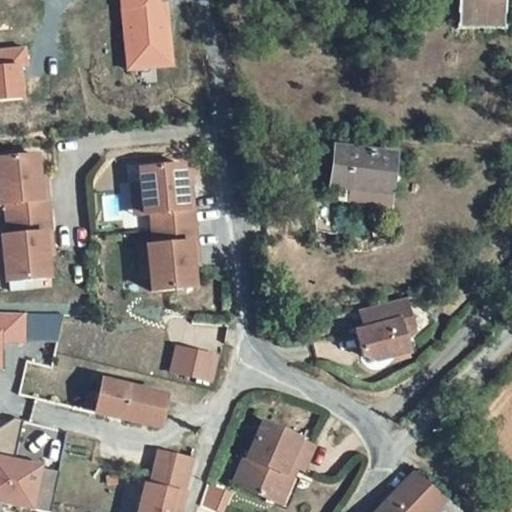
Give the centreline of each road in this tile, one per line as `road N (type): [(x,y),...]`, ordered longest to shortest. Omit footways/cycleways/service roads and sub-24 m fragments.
road 1 (residential): [(197,0),(218,68),(251,341)]
road 2 (unknown): [(225,127),(96,149),(75,176),(80,256)]
road 3 (residential): [(370,424),(511,287)]
road 4 (residential): [(251,341),(186,511)]
road 5 (residential): [(251,341),(370,424)]
